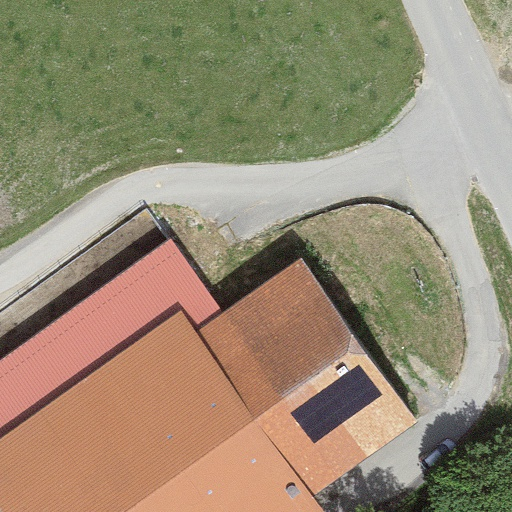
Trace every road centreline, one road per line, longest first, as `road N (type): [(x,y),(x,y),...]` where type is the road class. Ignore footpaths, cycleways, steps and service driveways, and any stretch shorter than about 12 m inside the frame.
road 1 (track): [(474,100),(397,155),(348,175),(130,191),(0,276)]
road 2 (unclassified): [(435,0),(511,184)]
